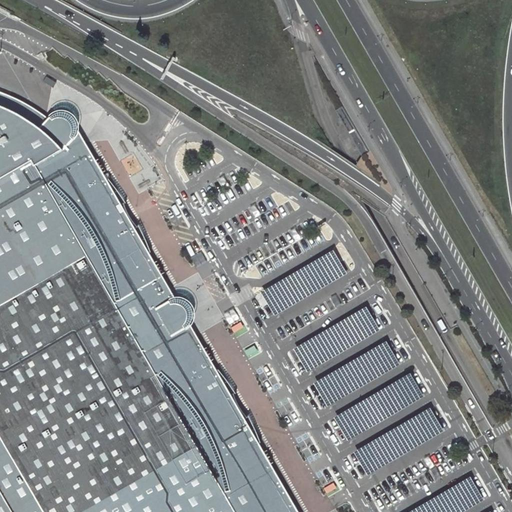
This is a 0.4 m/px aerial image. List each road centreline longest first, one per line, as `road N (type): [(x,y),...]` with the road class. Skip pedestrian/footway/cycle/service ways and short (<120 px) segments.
road 1 (trunk): [(42,0),(331,156),(404,213),(471,303)]
road 2 (primary): [(304,0),(471,303)]
road 3 (primary): [(511,286),(345,0)]
